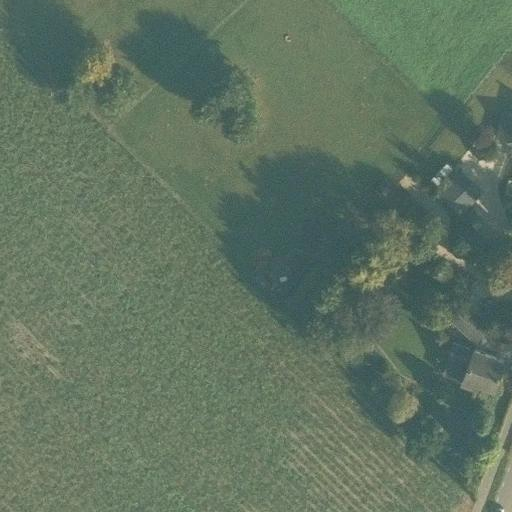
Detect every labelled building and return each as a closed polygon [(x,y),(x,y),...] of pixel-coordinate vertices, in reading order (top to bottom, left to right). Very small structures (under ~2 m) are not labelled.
[(511,114),(503,112),(494,136),(511,142),(511,114)] [(462,169),(438,192),(459,213),(476,197),(466,187),(473,180),(462,169)] [(474,222),(481,215),(473,208),(466,215),(474,222)] [(300,311),(333,277),(315,261),(283,296),(300,311)] [(341,299),(323,307),(337,339),(355,331),(341,299)] [(476,342),(490,327),(461,300),(447,315),(476,342)] [(478,382),(494,388),(504,359),(474,349),(453,342),(442,374),(476,386),(478,382)]
